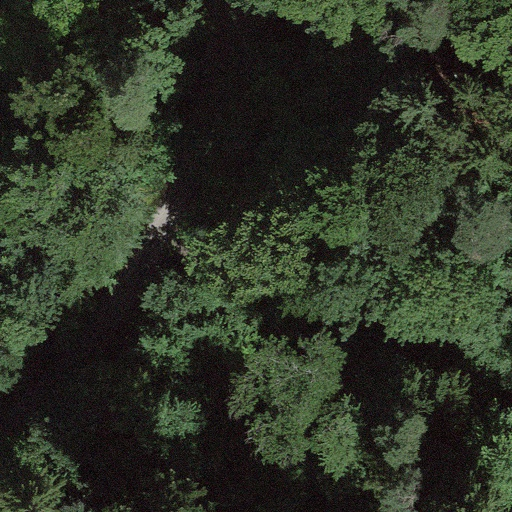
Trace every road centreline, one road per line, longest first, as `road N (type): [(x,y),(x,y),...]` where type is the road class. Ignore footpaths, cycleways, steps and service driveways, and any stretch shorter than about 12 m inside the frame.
road 1 (motorway): [(0,276),(511,208)]
road 2 (track): [(221,0),(202,174),(170,237),(31,406),(0,425)]
road 3 (track): [(170,237),(234,331),(234,442),(207,511)]
road 4 (motorway): [(157,0),(0,24)]
